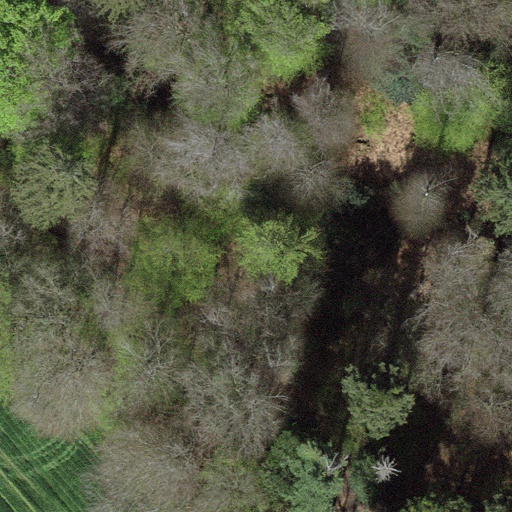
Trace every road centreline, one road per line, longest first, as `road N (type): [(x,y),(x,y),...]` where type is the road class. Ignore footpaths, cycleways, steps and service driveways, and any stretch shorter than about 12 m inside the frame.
road 1 (track): [(353,511),(201,344),(0,165)]
road 2 (track): [(0,302),(190,511)]
road 3 (track): [(511,380),(452,440),(369,501),(366,511)]
